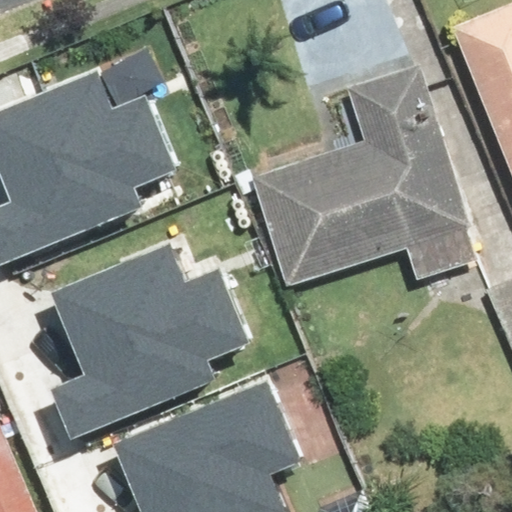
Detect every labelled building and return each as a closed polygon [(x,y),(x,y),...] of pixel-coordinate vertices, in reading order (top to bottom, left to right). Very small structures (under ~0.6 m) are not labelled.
[(511,0),(500,0),(466,13),(511,135),(511,0)] [(261,174),(306,281),(498,202),(435,52),(338,91),(356,135),(261,174)] [(0,202),(0,241),(7,257),(153,197),(144,176),(182,160),(150,83),(123,95),(112,68),(0,114),(0,132),(25,192),(0,202)] [(58,374),(81,428),(230,367),(221,346),(259,330),(232,267),(199,281),(177,227),(61,275),(96,359),(58,374)] [(511,317),(497,323),(511,361),(511,317)] [(164,505),(147,511),(289,511),(304,506),(285,462),(309,451),(276,374),(134,434),(164,505)] [(47,511),(7,418),(0,420),(0,511),(47,511)]
